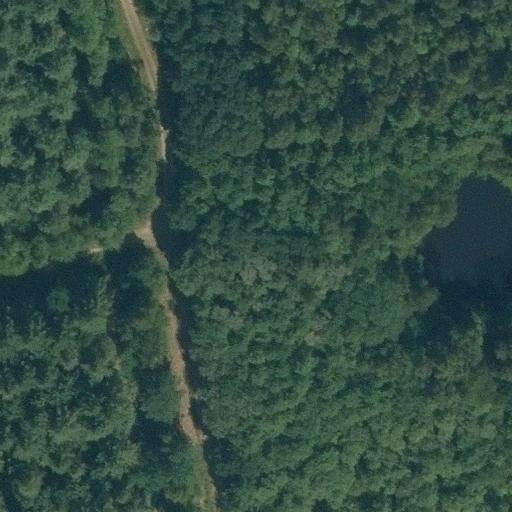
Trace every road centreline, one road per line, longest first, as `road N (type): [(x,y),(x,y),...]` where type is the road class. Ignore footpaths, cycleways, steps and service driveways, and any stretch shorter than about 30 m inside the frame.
road 1 (track): [(167,227),(218,511)]
road 2 (track): [(132,0),(156,84),(167,227)]
road 3 (track): [(167,227),(0,270)]
